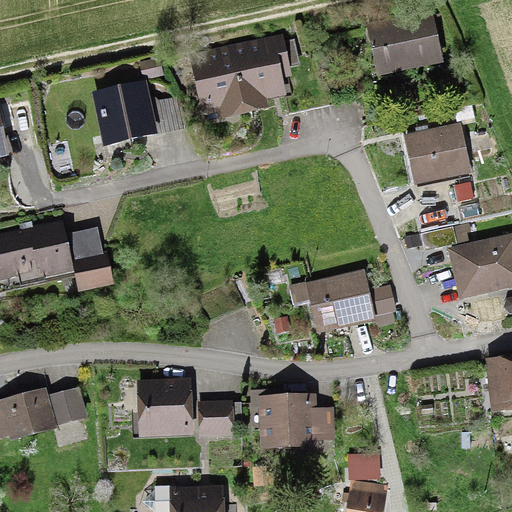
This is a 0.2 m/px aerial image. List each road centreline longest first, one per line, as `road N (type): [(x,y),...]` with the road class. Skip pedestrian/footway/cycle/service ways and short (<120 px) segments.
road 1 (residential): [(511,340),(336,370),(119,351),(0,364)]
road 2 (track): [(339,0),(0,73)]
